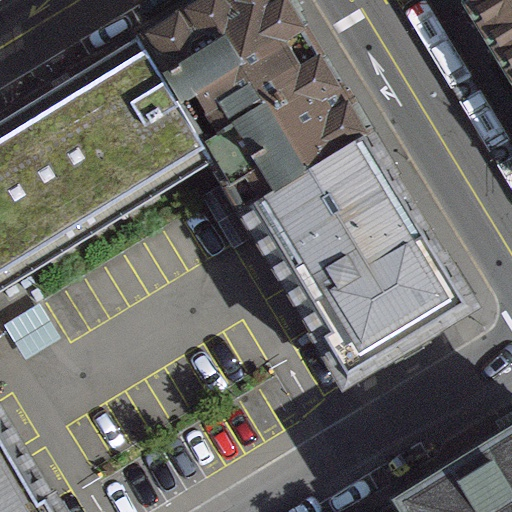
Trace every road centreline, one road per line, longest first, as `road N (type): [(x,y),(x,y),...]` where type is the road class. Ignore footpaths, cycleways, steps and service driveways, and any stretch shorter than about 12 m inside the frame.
road 1 (residential): [(274,511),(511,369)]
road 2 (primary): [(511,209),(383,0)]
